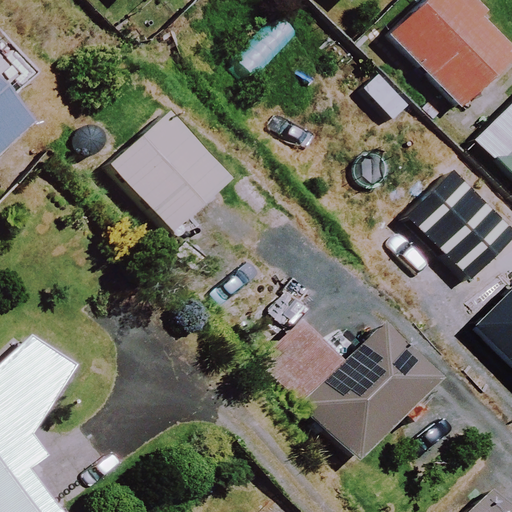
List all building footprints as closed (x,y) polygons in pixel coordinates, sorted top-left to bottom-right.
[(327,0),(336,9),(345,0),(327,0)] [(488,19),(469,0),(416,0),(377,38),(449,113),(504,60),(476,30),(488,19)] [(0,106),(0,151),(23,129),(0,106)] [(211,188),(155,127),(109,170),(166,231),(211,188)] [(511,144),(490,169),(511,189),(511,144)] [(508,238),(444,176),(401,221),(465,283),(508,238)] [(456,310),(398,242),(367,268),(425,336),(456,310)] [(511,285),(468,331),(511,373),(511,285)] [(328,372),(287,328),(251,362),(346,463),(424,391),(370,333),(328,372)] [(46,511),(19,474),(35,463),(18,440),(64,374),(13,339),(0,358),(0,511),(46,511)] [(491,511),(468,488),(447,507),(442,511),(491,511)]
